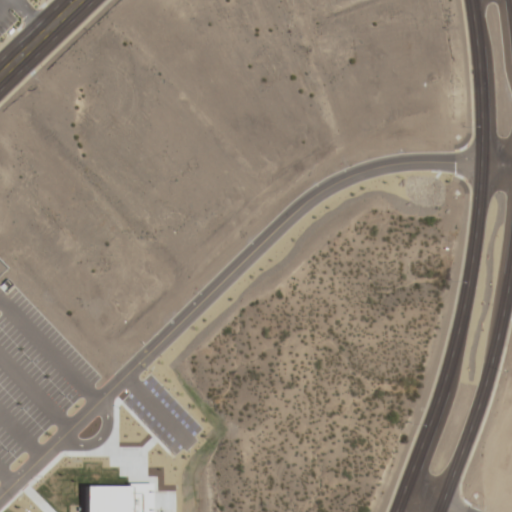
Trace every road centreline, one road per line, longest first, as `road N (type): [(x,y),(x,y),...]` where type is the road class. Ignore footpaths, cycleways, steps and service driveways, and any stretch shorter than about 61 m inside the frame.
road 1 (secondary): [(472,0),(484,168),(469,290),(450,375),(399,511)]
road 2 (secondary): [(441,511),(488,380),(511,256)]
